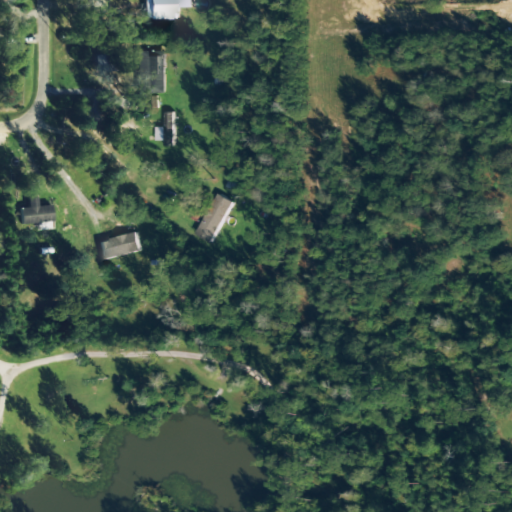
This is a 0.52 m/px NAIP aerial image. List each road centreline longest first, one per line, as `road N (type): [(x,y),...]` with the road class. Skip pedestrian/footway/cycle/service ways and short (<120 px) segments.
road 1 (residential): [(301,511),(328,472),(322,427),(253,374),(211,356),(151,350),(55,357),(18,365),(0,381)]
road 2 (residential): [(0,126),(34,109),(39,0)]
